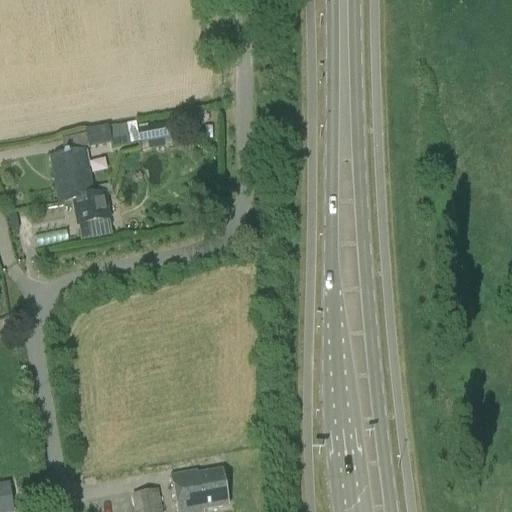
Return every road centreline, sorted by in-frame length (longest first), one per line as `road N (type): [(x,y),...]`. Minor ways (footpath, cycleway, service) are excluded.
road 1 (unclassified): [(63,511),(33,349),(36,313),(67,283),(197,252),(235,222),(245,182),(244,0)]
road 2 (secondary): [(392,511),(369,335),(352,0)]
road 3 (secondary): [(330,0),(333,300),(353,511)]
